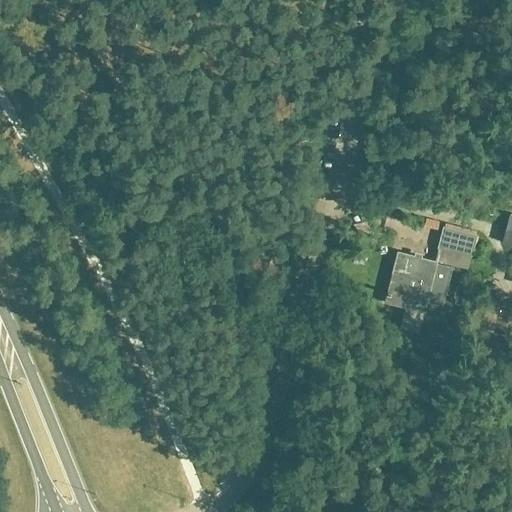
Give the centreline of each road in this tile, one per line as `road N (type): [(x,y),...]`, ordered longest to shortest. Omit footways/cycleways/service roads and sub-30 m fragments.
road 1 (unclassified): [(209,511),(243,490),(260,453),(348,146)]
road 2 (primary): [(72,511),(0,324)]
road 3 (track): [(348,146),(386,0)]
